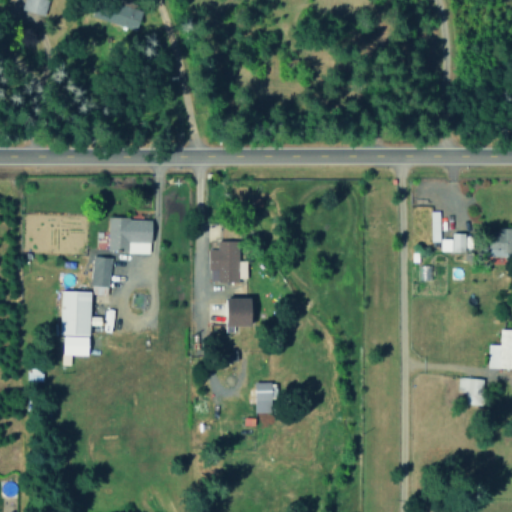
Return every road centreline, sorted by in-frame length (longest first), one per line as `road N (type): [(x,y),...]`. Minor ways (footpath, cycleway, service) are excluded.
road 1 (tertiary): [(511,158),(0,158)]
road 2 (residential): [(396,159),(396,511)]
road 3 (residential): [(152,159),(149,310),(134,325),(120,319),(113,300),(148,258)]
road 4 (residential): [(448,158),(430,0)]
